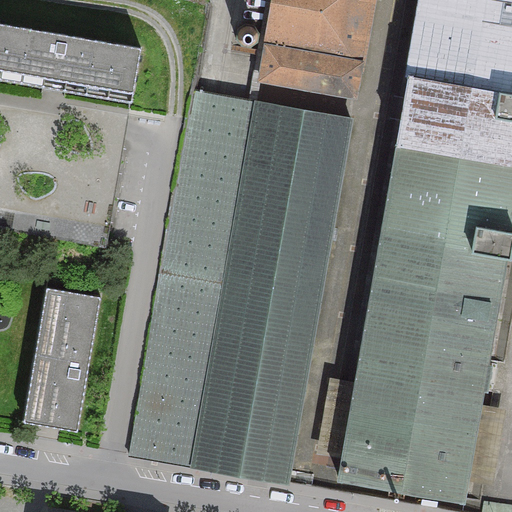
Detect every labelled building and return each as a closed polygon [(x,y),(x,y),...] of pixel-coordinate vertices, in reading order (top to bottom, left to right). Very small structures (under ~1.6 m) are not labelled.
[(274,0),(261,84),(363,100),(378,0),(274,0)] [(511,0),(419,0),(340,479),(474,502),(511,290),(511,0)] [(149,52),(0,24),(0,77),(50,86),(139,103),(149,52)] [(132,454),(296,481),(355,119),(192,93),(132,454)] [(107,298),(49,289),(27,426),(86,435),(107,298)]
